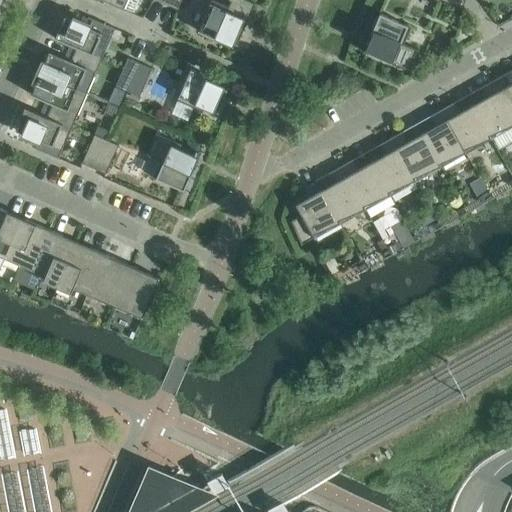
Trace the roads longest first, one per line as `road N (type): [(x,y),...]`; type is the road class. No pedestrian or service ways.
road 1 (residential): [(254,179),(511,39)]
road 2 (residential): [(225,261),(0,170)]
